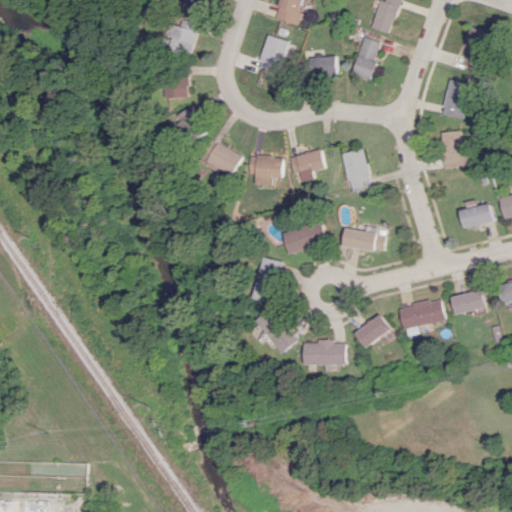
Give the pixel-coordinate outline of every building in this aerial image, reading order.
[(206,0),(185,0),(182,12),(201,18),(206,0)] [(297,24),(301,12),(299,11),(301,0),(279,0),(274,18),(297,24)] [(381,0),(372,27),(390,33),(401,0),(381,0)] [(191,50),(198,32),(179,24),(171,42),(191,50)] [(466,45),(469,46),(464,65),(484,70),(493,34),(470,28),(466,45)] [(257,67),(276,74),(287,40),(268,34),(257,67)] [(383,42),(364,36),(353,73),(372,79),(383,42)] [(337,56),(306,56),(307,74),(337,74),(337,56)] [(189,76),(167,76),(167,97),(189,97),(189,76)] [(446,113),(467,118),(474,83),(453,79),(446,113)] [(200,128),(199,109),(178,110),(179,130),(200,128)] [(446,167),(473,166),(473,152),(466,153),(465,131),(445,131),(446,167)] [(234,173),(242,153),(216,143),(208,163),(234,173)] [(303,181),(316,178),(315,171),(327,168),(324,149),(290,156),(293,174),(302,172),(303,181)] [(347,152),(353,189),(374,186),(369,149),(347,152)] [(271,185),(272,177),(282,178),(283,156),(256,155),(255,184),(271,185)] [(461,209),(465,227),(495,221),(491,203),(461,209)] [(285,233),(293,256),(332,242),(324,219),(285,233)] [(385,252),(388,235),(350,227),(346,245),(385,252)] [(276,302),(286,261),(266,256),(256,297),(276,302)] [(455,312),(486,309),(484,291),(453,294),(455,312)] [(446,320),(442,298),(401,307),(405,328),(446,320)] [(262,318),(285,353),(302,341),(279,307),(262,318)] [(371,347),(395,328),(383,314),(359,333),(371,347)] [(308,341),(309,364),(327,364),(327,372),(341,371),(341,364),(350,364),(350,342),(339,343),(339,340),(308,341)]
